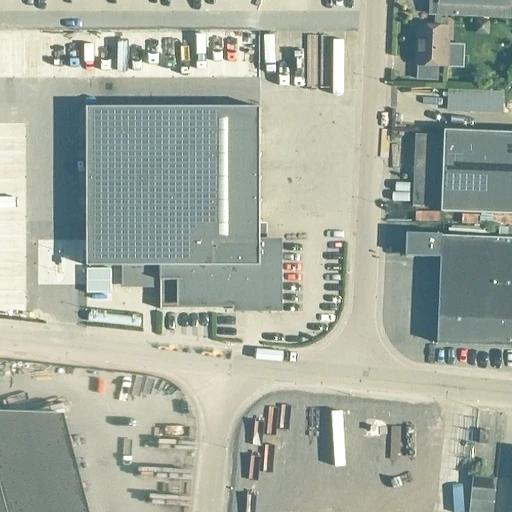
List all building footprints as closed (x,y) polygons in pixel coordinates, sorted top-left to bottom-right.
[(434,15),(434,26),(417,26),(415,65),(446,66),(447,27),(446,27),(446,15),(511,18),(511,0),(431,0),(431,14),(434,15)] [(226,28),(225,57),(250,58),(251,29),(226,28)] [(86,267),(121,267),(159,267),(159,288),(159,309),(278,309),(278,242),(259,242),(259,107),(86,107),(86,267)] [(440,211),(511,214),(511,132),(443,130),(443,135),(414,133),(412,206),(441,207),(440,211)] [(511,345),(511,238),(406,234),(405,256),(440,258),(436,342),(511,345)] [(110,292),(110,268),(86,268),(86,293),(110,292)] [(258,403),(247,491),(405,511),(413,511),(421,452),(378,446),(379,439),(367,437),(371,407),(341,403),(339,413),(258,403)] [(86,511),(61,415),(0,412),(0,511),(86,511)] [(486,444),(488,431),(479,430),(478,443),(486,444)] [(469,500),(493,502),(495,478),(472,476),(469,500)] [(491,511),(493,502),(469,500),(468,511),(472,511),(491,511)]
